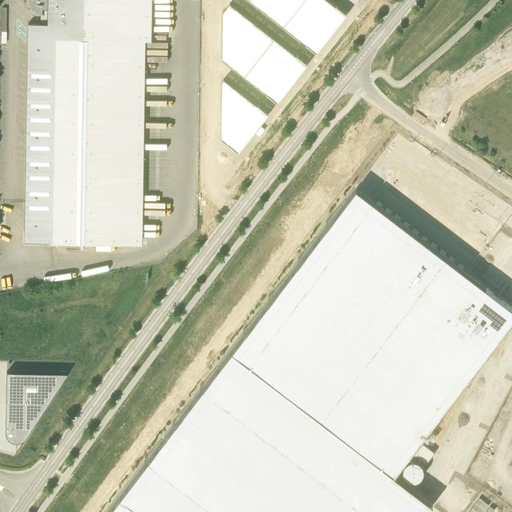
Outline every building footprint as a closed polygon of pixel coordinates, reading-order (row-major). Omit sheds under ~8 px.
[(41,12),(40,23),(28,23),(25,242),(137,244),(140,41),(152,41),(152,0),(28,0),(29,2),(30,5),(32,7),(34,9),(36,11),(39,12),(41,12)] [(249,0),(317,54),(348,15),(329,0),(249,0)] [(227,10),(222,16),(222,59),(278,103),(309,64),(232,4),(227,10)] [(221,138),(239,153),(271,112),(227,77),(221,85),(221,138)] [(511,307),(356,192),(110,511),(422,511),(430,502),(392,471),(511,315),(511,307)] [(6,424),(6,431),(7,435),(9,439),(12,441),(16,442),(17,426),(32,427),(68,372),(7,371),(6,403),(7,403),(7,424),(6,424)]
